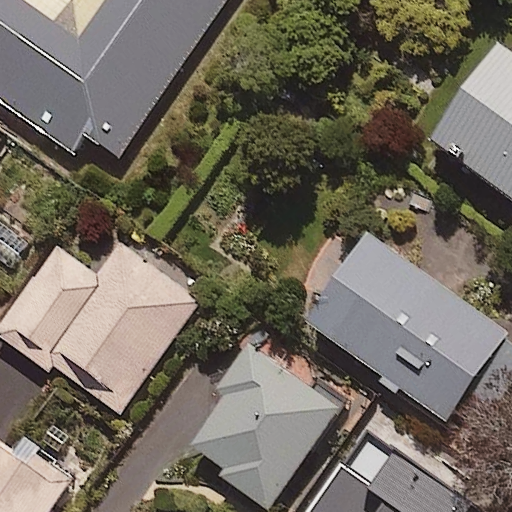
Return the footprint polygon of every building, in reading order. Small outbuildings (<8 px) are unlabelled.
[(89,0),(81,12),(63,0),(0,0),(0,107),(75,161),(88,143),(121,166),(238,0),(89,0)] [(511,69),(445,165),(511,211),(511,69)] [(123,429),(208,315),(129,256),(105,288),(68,260),(2,348),(53,386),(58,380),(123,429)] [(511,401),(511,347),(376,257),(319,343),(456,434),(477,402),(501,418),(511,401)] [(283,511),(346,425),(263,365),(229,411),(235,416),(199,467),(261,511),(283,511)] [(47,468),(35,484),(21,473),(27,465),(1,446),(0,447),(0,511),(71,511),(84,495),(47,468)] [(454,511),(417,485),(397,511),(380,511),(355,494),(341,511),(454,511)]
